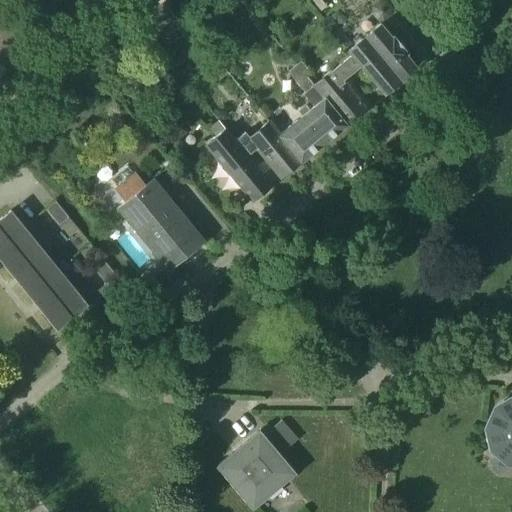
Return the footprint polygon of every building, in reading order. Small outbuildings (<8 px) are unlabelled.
[(326,6),(320,0),(312,0),(321,10),(326,6)] [(164,2),(143,18),(157,36),(178,20),(164,2)] [(381,24),(380,25),(349,50),(352,54),(361,65),(384,93),(417,67),(406,54),(407,52),(394,36),(392,37),(381,24)] [(228,31),(214,42),(220,48),(233,38),(228,31)] [(352,54),(314,85),(346,124),(366,108),(343,80),(361,65),(352,54)] [(219,79),(228,72),(217,58),(208,65),(219,79)] [(301,61),(297,65),(305,75),(309,71),(301,61)] [(116,92),(132,79),(119,62),(103,76),(116,92)] [(314,106),(280,134),(301,161),(335,133),(346,124),(314,85),(305,75),(297,65),(288,72),(305,92),(303,94),(314,106)] [(26,108),(14,117),(23,129),(34,120),(26,108)] [(217,136),(206,145),(252,201),(271,185),(247,156),(227,131),(218,120),(210,127),(217,136)] [(230,128),(227,131),(247,156),(251,153),(257,148),(281,177),(301,161),(280,134),(269,122),(250,138),(245,132),(238,138),(230,128)] [(204,240),(153,178),(145,185),(136,173),(116,189),(125,201),(118,207),(169,269),(204,240)] [(60,201),(50,209),(62,225),(72,217),(60,201)] [(0,218),(0,257),(41,308),(57,327),(87,304),(10,210),(0,218)] [(109,285),(119,278),(106,262),(97,269),(109,285)] [(494,420),(493,438),(502,454),(511,458),(511,404),(506,406),(494,420)] [(281,420),(272,428),(289,447),(298,439),(281,420)] [(259,432),(219,466),(253,507),(293,473),(259,432)]
